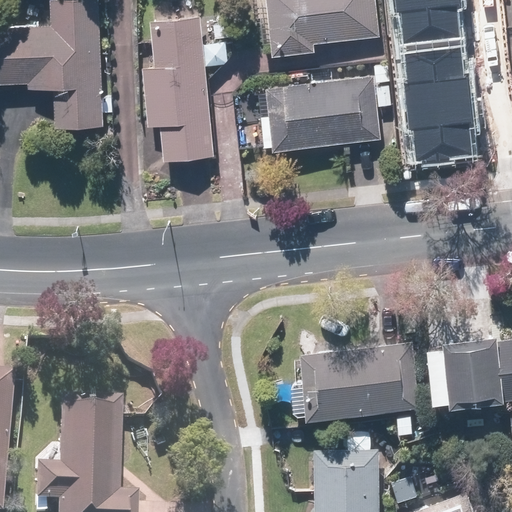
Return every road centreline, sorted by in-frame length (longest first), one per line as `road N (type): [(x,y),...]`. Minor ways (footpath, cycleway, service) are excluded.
road 1 (residential): [(184,261),(511,227)]
road 2 (residential): [(184,261),(224,429),(225,511)]
road 3 (residential): [(0,270),(184,261)]
